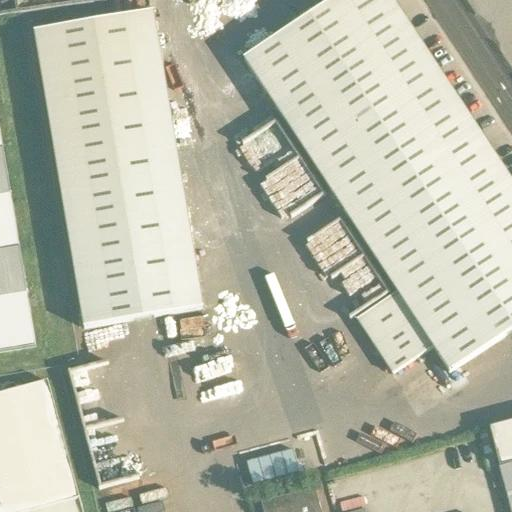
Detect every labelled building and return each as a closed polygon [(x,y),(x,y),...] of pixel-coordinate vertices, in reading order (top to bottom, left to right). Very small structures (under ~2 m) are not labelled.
[(450,374),(511,333),(511,186),(390,0),(337,0),(242,63),(397,295),(357,322),(393,376),(433,350),(450,374)] [(203,309),(153,15),(34,35),(84,330),(203,309)] [(0,136),(0,354),(36,349),(0,136)] [(82,511),(47,383),(0,395),(0,511),(82,511)] [(247,464),(253,487),(298,474),(292,452),(247,464)] [(511,511),(511,465),(499,469),(510,511),(511,511)] [(320,511),(314,489),(261,503),(262,511),(320,511)]
